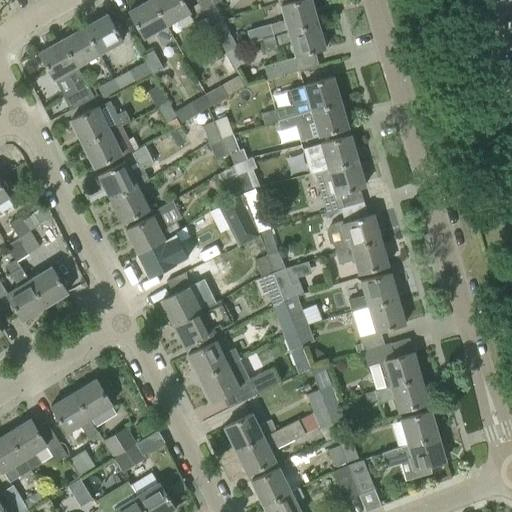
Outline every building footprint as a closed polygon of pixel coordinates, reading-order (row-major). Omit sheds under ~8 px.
[(166,25),(151,0),(147,0),(128,11),(143,38),(153,32),(161,46),(173,39),(165,26),(166,25)] [(181,0),(151,0),(166,25),(189,12),(181,0)] [(196,0),(210,24),(222,20),(210,0),(196,0)] [(269,25),(272,36),(317,22),(310,0),(299,0),(280,6),(284,20),(269,25)] [(106,14),(83,27),(98,54),(121,41),(106,14)] [(217,36),(226,52),(237,46),(250,42),(247,32),(232,37),(222,20),(210,24),(217,36)] [(291,43),(295,57),(324,48),(324,46),(327,45),(324,33),(320,34),(317,22),(272,36),(262,39),(265,50),(291,43)] [(83,27),(61,39),(76,66),(98,54),(83,27)] [(76,66),(61,39),(38,52),(53,79),(64,73),(74,91),(62,98),(69,111),(93,97),(75,67),(76,66)] [(237,46),(226,52),(235,67),(246,61),(237,46)] [(218,50),(205,57),(209,65),(222,58),(218,50)] [(130,70),(112,79),(118,91),(152,75),(142,55),(126,62),(130,70)] [(223,59),(218,62),(225,75),(233,71),(226,57),(223,59)] [(299,70),(295,57),(271,64),(263,66),(267,79),(299,70)] [(291,104),(294,115),(296,115),(340,102),(333,77),(303,85),(307,99),(291,104)] [(118,91),(112,79),(98,86),(103,98),(118,91)] [(167,102),(157,85),(146,91),(155,109),(167,102)] [(220,85),(205,94),(211,105),(226,96),(220,85)] [(211,105),(205,94),(189,103),(195,114),(211,105)] [(129,120),(124,109),(116,113),(109,100),(69,120),(81,144),(109,130),(129,120)] [(167,102),(155,109),(163,123),(175,117),(167,102)] [(296,115),(294,115),(278,120),(280,124),(285,127),(296,124),(301,141),(348,127),(340,102),(296,115)] [(235,113),(214,121),(220,138),(232,133),(241,130),(235,113)] [(201,125),(208,142),(220,138),(214,121),(201,125)] [(109,130),(81,144),(93,168),(121,154),(109,130)] [(232,133),(220,138),(227,155),(238,150),(232,133)] [(320,143),(327,169),(357,160),(350,135),(320,143)] [(220,138),(208,142),(214,159),(227,155),(220,138)] [(364,185),(357,160),(327,169),(314,173),(322,198),(364,185)] [(109,199),(137,185),(148,179),(143,168),(131,174),(125,161),(97,175),(109,199)] [(248,171),(235,175),(241,192),(254,188),(248,171)] [(223,179),(229,197),(241,192),(235,175),(223,179)] [(137,185),(109,199),(121,223),(148,209),(137,185)] [(254,188),(241,192),(242,194),(248,209),(260,205),(254,188)] [(242,194),(219,206),(238,245),(258,235),(248,209),(242,194)] [(164,239),(180,229),(175,220),(165,225),(159,212),(124,230),(136,253),(164,239)] [(380,239),(377,228),(380,228),(376,215),(373,216),(373,214),(343,223),(343,221),(332,223),(326,228),(325,234),(329,244),(331,243),(334,253),(350,248),(380,239)] [(8,224),(17,238),(29,231),(20,217),(8,224)] [(187,257),(179,241),(189,236),(184,226),(180,229),(164,239),(136,253),(148,277),(187,257)] [(29,231),(17,238),(18,239),(5,248),(14,263),(28,255),(39,248),(29,231)] [(380,239),(334,253),(338,264),(354,259),(358,273),(387,265),(380,239)] [(278,251),(265,255),(272,272),(284,268),(278,251)] [(254,259),(260,276),(272,272),(265,255),(254,259)] [(28,280),(44,306),(67,293),(50,266),(28,280)] [(6,293),(5,294),(22,320),(44,306),(28,280),(20,267),(10,273),(18,286),(6,293)] [(284,268),(272,272),(283,301),(302,294),(297,281),(290,285),(284,268)] [(272,272),(260,276),(260,277),(252,280),(259,297),(266,293),(271,306),(283,301),(272,272)] [(351,311),(367,306),(397,297),(389,272),(360,281),(364,294),(347,299),(351,311)] [(160,300),(172,324),(199,310),(188,286),(160,300)] [(358,337),(362,351),(383,345),(379,331),(404,323),(397,297),(367,306),(375,332),(358,337)] [(199,310),(172,324),(183,347),(214,332),(212,328),(217,326),(219,330),(232,323),(220,300),(199,310)] [(299,307),(287,312),(294,329),(305,324),(299,307)] [(275,316),(282,333),(294,329),(287,312),(275,316)] [(305,324),(294,329),(300,345),(312,341),(305,324)] [(294,329),(282,333),(288,350),(300,345),(294,329)] [(187,355),(199,378),(226,364),(227,365),(238,359),(240,358),(239,357),(238,358),(233,348),(221,354),(215,341),(187,355)] [(377,363),(384,388),(420,377),(413,352),(394,357),(389,343),(383,345),(362,351),(362,352),(361,352),(366,366),(377,363)] [(226,364),(199,378),(211,402),(238,388),(238,387),(244,384),(250,396),(276,382),(270,369),(249,380),(238,359),(227,365),(226,364)] [(311,374),(317,389),(324,406),(335,402),(322,370),(311,374)] [(420,377),(384,388),(373,391),(377,403),(394,398),(398,411),(427,402),(420,377)] [(72,392),(89,418),(94,427),(116,413),(95,378),(72,392)] [(304,394),(311,412),(324,406),(317,389),(304,394)] [(89,418),(72,392),(50,406),(66,432),(89,418)] [(335,402),(324,406),(331,424),(342,419),(335,402)] [(324,406),(311,412),(318,429),(331,424),(324,406)] [(294,410),(285,415),(289,424),(297,420),(298,419),(294,410)] [(400,419),(407,444),(437,435),(430,410),(400,419)] [(223,427),(235,450),(262,437),(263,437),(276,430),(271,420),(257,426),(251,413),(223,427)] [(29,418),(7,432),(30,470),(52,456),(55,461),(66,455),(46,422),(36,428),(29,418)] [(146,420),(135,427),(141,436),(152,430),(146,420)] [(262,437),(235,450),(247,474),(274,460),(267,447),(273,444),(275,448),(304,434),(297,420),(289,424),(276,430),(263,437),(262,437)] [(113,457),(134,443),(135,443),(125,426),(102,440),(113,457)] [(30,470),(7,432),(0,436),(0,471),(1,472),(12,465),(19,476),(30,470)] [(437,435),(407,444),(380,452),(385,468),(405,462),(410,478),(429,472),(427,466),(444,461),(437,435)] [(351,441),(339,446),(345,462),(357,458),(351,441)] [(134,443),(113,457),(112,457),(121,472),(144,458),(134,443)] [(345,462),(339,446),(327,450),(334,467),(345,462)] [(78,477),(79,477),(94,468),(84,450),(68,460),(78,477)] [(362,460),(347,466),(358,495),(373,489),(362,460)] [(358,495),(347,466),(332,472),(344,500),(358,495)] [(298,488),(292,476),(284,480),(278,467),(250,481),(262,505),(290,492),(290,491),(298,488)] [(130,485),(135,496),(145,511),(168,511),(174,509),(158,482),(157,483),(151,473),(130,485)] [(145,511),(135,496),(130,485),(127,481),(94,501),(98,508),(100,511),(145,511)] [(2,493),(13,511),(21,511),(26,509),(12,486),(2,493)] [(290,492),(262,505),(265,511),(300,511),(295,501),(302,497),(298,488),(290,491),(290,492)]
